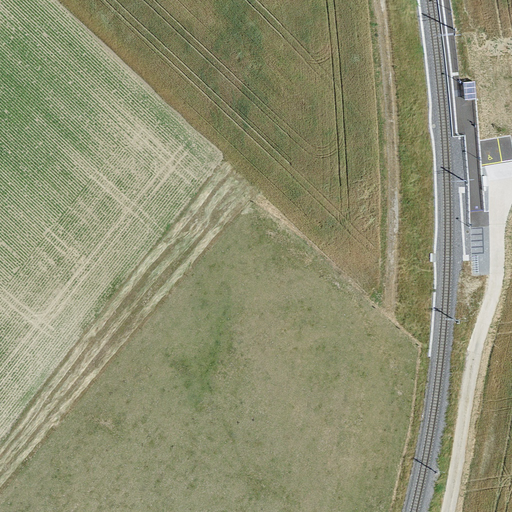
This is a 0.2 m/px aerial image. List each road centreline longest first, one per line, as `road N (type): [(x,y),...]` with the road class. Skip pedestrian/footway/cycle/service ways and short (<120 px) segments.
road 1 (track): [(449,511),(475,347),(496,286),(498,203),(511,179)]
road 2 (track): [(388,311),(389,123),(378,0)]
